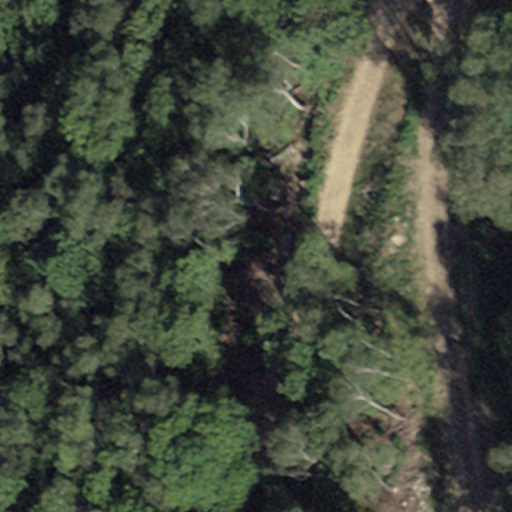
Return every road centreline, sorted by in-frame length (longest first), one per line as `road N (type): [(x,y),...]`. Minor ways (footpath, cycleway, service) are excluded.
road 1 (track): [(247,511),(391,0)]
road 2 (track): [(451,0),(439,202),(472,511)]
